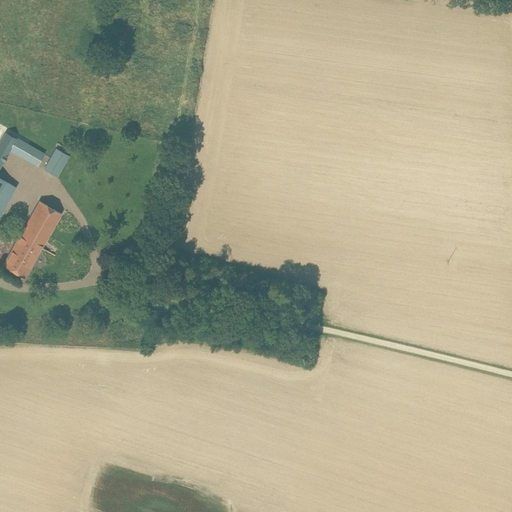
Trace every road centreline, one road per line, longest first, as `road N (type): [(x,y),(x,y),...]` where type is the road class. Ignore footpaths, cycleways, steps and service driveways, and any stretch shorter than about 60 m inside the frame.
road 1 (track): [(511,375),(94,271)]
road 2 (track): [(95,259),(76,211),(29,178),(0,226)]
